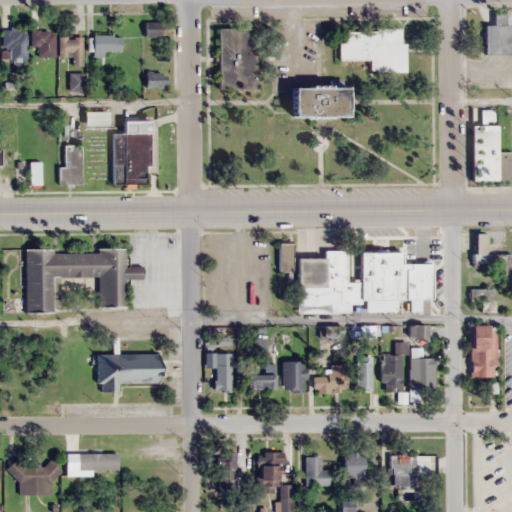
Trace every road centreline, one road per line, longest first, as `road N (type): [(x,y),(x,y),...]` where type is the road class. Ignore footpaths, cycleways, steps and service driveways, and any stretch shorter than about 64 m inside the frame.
road 1 (secondary): [(511,210),(0,214)]
road 2 (residential): [(0,426),(453,421)]
road 3 (residential): [(453,511),(453,211)]
road 4 (residential): [(190,511),(189,212)]
road 5 (residential): [(189,212),(189,0)]
road 6 (residential): [(453,211),(450,0)]
